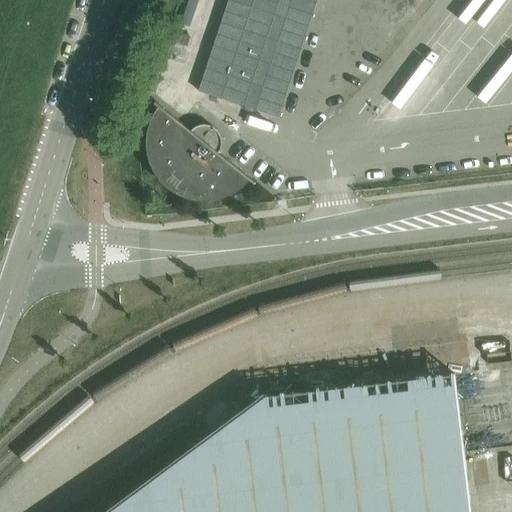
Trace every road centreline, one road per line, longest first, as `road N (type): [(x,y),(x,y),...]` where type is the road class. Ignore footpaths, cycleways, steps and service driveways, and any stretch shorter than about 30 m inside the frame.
road 1 (unclassified): [(511,217),(209,253),(26,250)]
road 2 (tertiary): [(26,250),(106,0)]
